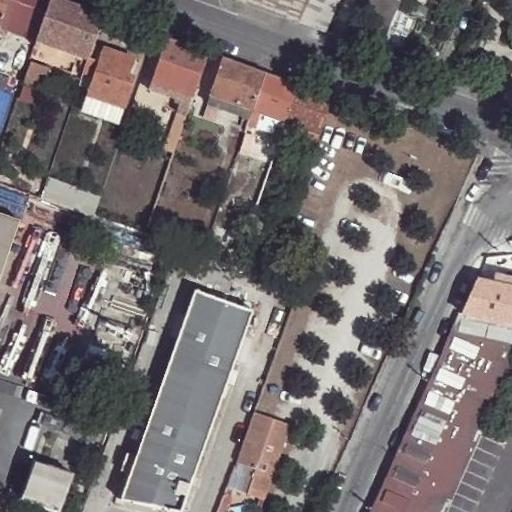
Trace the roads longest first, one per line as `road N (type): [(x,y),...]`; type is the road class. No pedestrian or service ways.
road 1 (residential): [(342,511),(474,233),(511,203)]
road 2 (residential): [(199,17),(511,137)]
